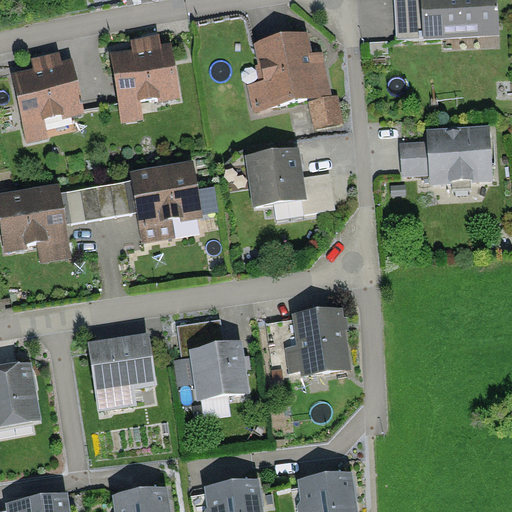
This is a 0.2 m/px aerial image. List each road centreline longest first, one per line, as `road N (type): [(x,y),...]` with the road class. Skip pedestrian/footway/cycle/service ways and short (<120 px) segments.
road 1 (residential): [(338,0),(349,14),(368,215),(359,261),(314,282),(0,331)]
road 2 (residential): [(239,0),(0,43)]
